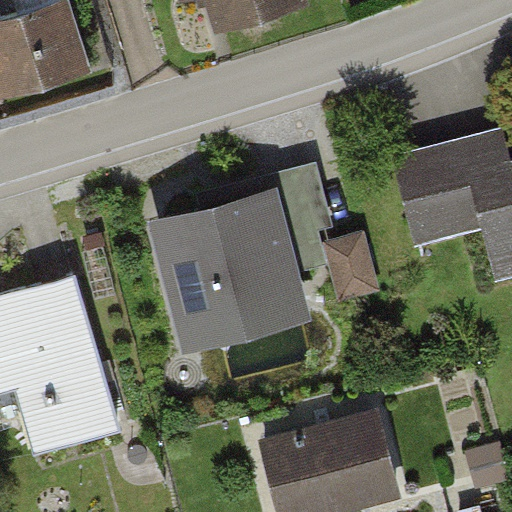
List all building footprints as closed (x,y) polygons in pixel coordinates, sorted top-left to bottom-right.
[(91,71),(70,0),(68,0),(0,18),(0,89),(2,96),(91,71)] [(310,4),(309,0),(162,0),(165,8),(192,0),(213,0),(221,28),(310,4)] [(501,272),(511,269),(511,159),(504,130),(399,156),(419,237),(488,220),(501,272)] [(287,183),(150,217),(181,344),(319,310),(287,183)] [(0,391),(22,385),(39,445),(117,424),(76,275),(0,295),(0,391)] [(385,410),(265,440),(283,511),(313,511),(404,490),(385,410)]
